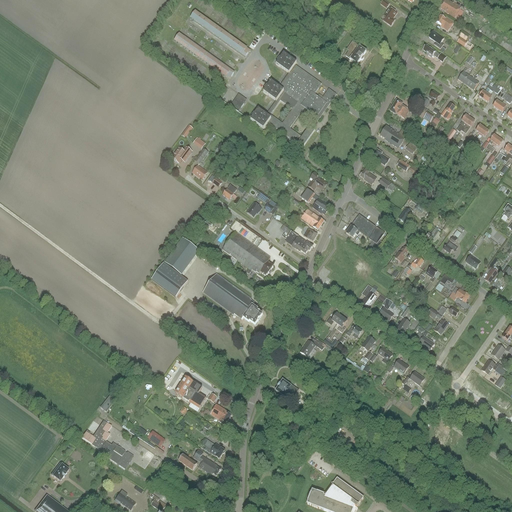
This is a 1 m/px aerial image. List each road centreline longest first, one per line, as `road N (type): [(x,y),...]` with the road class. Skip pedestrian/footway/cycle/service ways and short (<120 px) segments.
road 1 (residential): [(412,511),(255,394)]
road 2 (residential): [(484,292),(345,191)]
road 3 (residential): [(310,268),(187,178)]
road 4 (unclassified): [(428,366),(305,278)]
road 5 (unclassified): [(217,494),(107,419)]
road 6 (residential): [(511,135),(404,60)]
road 7 (secondary): [(255,394),(305,278)]
road 8 (residential): [(511,469),(443,419),(441,407),(457,387)]
